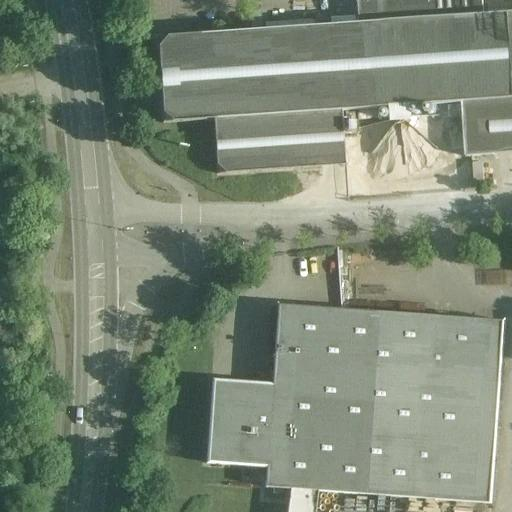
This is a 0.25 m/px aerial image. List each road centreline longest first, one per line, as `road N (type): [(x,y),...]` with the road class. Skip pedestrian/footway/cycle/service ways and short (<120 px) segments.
road 1 (unclassified): [(94,241),(511,207)]
road 2 (secondary): [(84,511),(94,413),(94,241)]
road 3 (unknown): [(511,266),(504,266),(495,511)]
road 4 (secondary): [(94,241),(62,0)]
road 5 (unknown): [(504,266),(272,313)]
